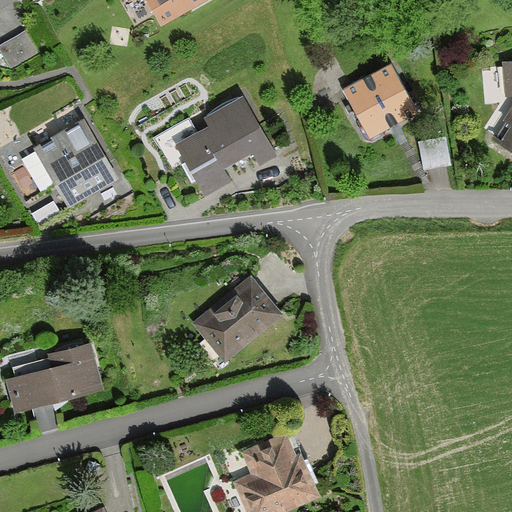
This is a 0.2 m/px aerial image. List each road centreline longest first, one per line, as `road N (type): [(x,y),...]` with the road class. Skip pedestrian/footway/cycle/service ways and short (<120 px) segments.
road 1 (residential): [(0,464),(340,374)]
road 2 (residential): [(311,219),(0,255)]
road 3 (residential): [(511,206),(387,202),(311,219)]
road 4 (residential): [(340,374),(311,219)]
road 5 (residential): [(373,511),(340,374)]
